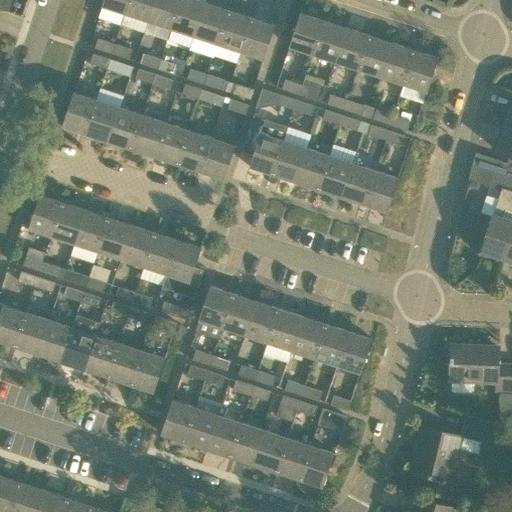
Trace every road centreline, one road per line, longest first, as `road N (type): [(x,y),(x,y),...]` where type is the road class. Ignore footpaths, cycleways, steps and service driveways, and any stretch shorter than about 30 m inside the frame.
road 1 (residential): [(285,511),(0,419)]
road 2 (residential): [(410,308),(472,44)]
road 3 (unclassified): [(347,511),(376,464),(410,308)]
road 4 (residential): [(410,308),(214,238)]
road 5 (residential): [(0,147),(46,0)]
road 6 (residential): [(472,44),(325,0)]
